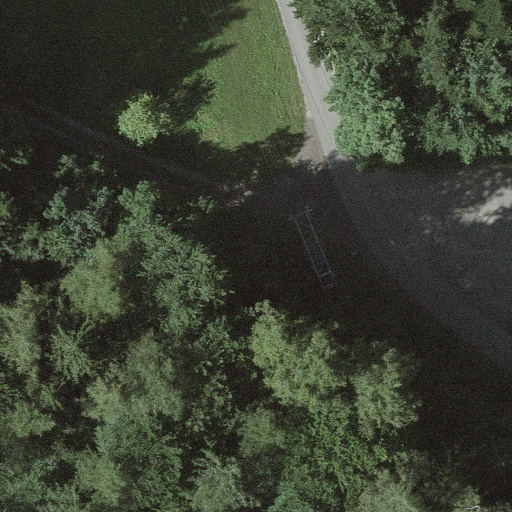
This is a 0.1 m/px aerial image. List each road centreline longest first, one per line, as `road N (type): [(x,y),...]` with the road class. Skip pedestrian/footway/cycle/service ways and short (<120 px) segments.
road 1 (unclassified): [(297,0),(380,255),(511,355)]
road 2 (track): [(380,255),(0,85)]
